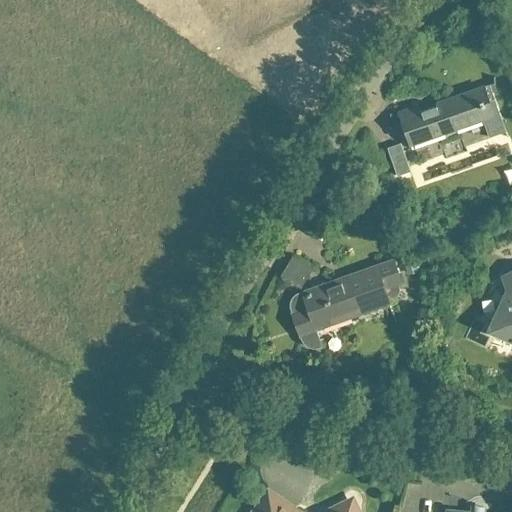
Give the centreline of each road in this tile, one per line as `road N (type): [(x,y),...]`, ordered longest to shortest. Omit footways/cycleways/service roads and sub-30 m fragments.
road 1 (tertiary): [(182,389),(336,133),(433,0)]
road 2 (unclassified): [(511,432),(243,407),(182,389)]
road 3 (tertiary): [(131,511),(182,389)]
